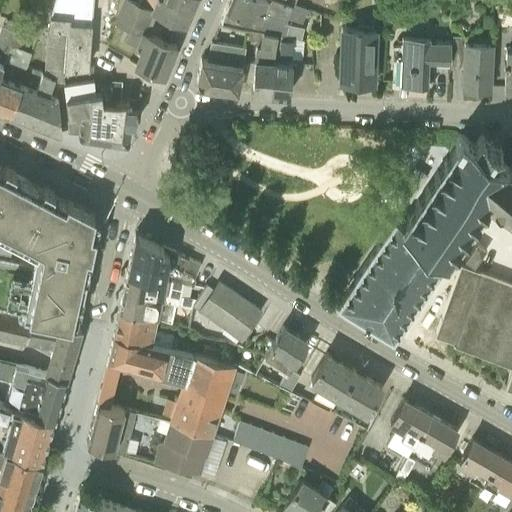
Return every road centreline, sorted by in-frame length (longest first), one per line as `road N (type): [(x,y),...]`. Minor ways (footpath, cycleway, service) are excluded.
road 1 (secondary): [(511,422),(132,194)]
road 2 (unclassified): [(511,118),(169,102)]
road 3 (residential): [(227,511),(86,459)]
road 4 (secondary): [(132,194),(0,131)]
